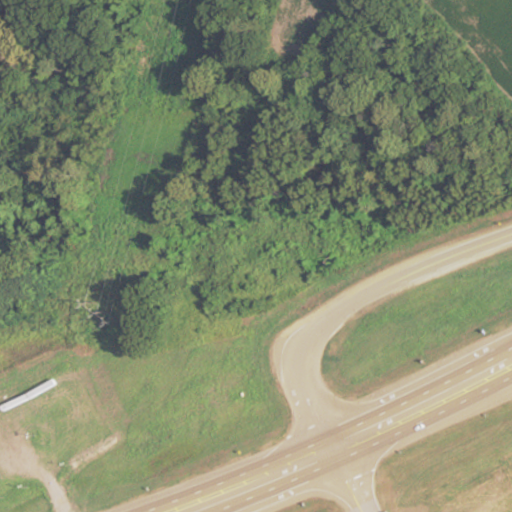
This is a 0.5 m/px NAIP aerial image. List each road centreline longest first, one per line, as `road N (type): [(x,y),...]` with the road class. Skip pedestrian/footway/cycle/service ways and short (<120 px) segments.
road 1 (residential): [(325,443),(302,385),(314,332),(418,274),(511,236)]
road 2 (trunk): [(511,348),(325,443)]
road 3 (trunk): [(336,465),(511,376)]
road 4 (trunk): [(325,443),(152,511)]
road 5 (trunk): [(223,511),(336,465)]
